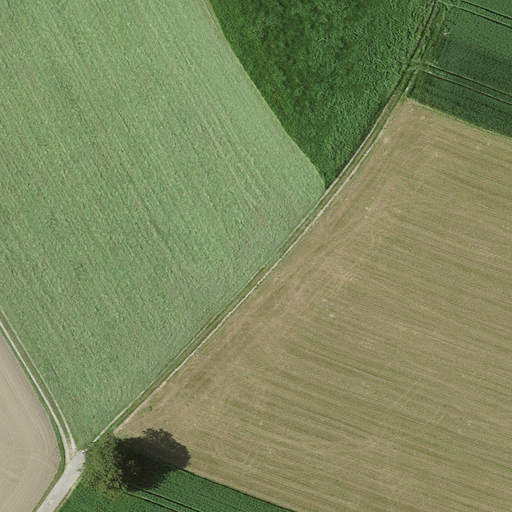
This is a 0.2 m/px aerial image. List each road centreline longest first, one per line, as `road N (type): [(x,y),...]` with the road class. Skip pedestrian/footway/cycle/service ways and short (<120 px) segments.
road 1 (track): [(76,466),(338,188),(385,119),(443,0)]
road 2 (track): [(76,466),(44,388),(0,315)]
